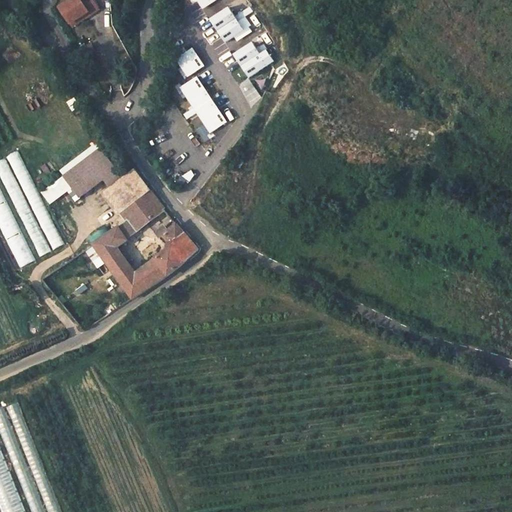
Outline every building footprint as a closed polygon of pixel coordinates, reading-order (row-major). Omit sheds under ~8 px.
[(92,0),(72,0),(61,8),(71,23),(88,12),(90,14),(98,9),(92,0)] [(187,0),(185,16),(207,19),(209,1),(208,1),(203,0),(187,0)] [(227,2),(224,21),(255,26),(258,6),(227,2)] [(88,12),(71,23),(73,26),(90,14),(88,12)] [(203,41),(179,39),(178,55),(202,56),(203,41)] [(246,62),(219,61),(218,76),(246,78),(246,62)] [(197,93),(197,87),(200,87),(201,71),(174,69),(173,85),(181,86),(180,92),(197,93)] [(237,79),(235,84),(233,83),(225,104),(242,110),(252,85),(237,79)] [(211,117),(202,134),(226,146),(234,132),(228,129),(229,127),(211,117)] [(212,142),(202,138),(198,148),(207,152),(212,142)] [(7,159),(0,161),(0,168),(37,258),(61,248),(22,151),(7,157),(7,159)] [(176,223),(163,235),(172,245),(136,272),(117,245),(165,209),(136,171),(121,182),(98,152),(61,180),(77,202),(108,179),(114,188),(107,193),(122,212),(128,221),(94,244),(133,298),(177,268),(198,249),(176,223)] [(0,228),(17,269),(33,262),(0,185),(0,228)] [(0,409),(0,424),(29,511),(57,511),(31,433),(15,439),(5,408),(0,409)] [(25,511),(0,446),(0,506),(2,511),(25,511)]
